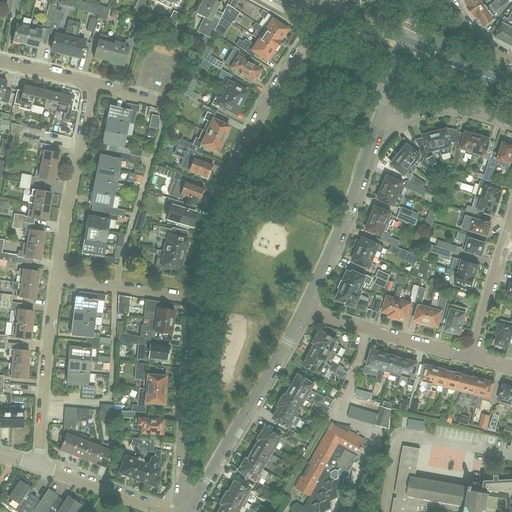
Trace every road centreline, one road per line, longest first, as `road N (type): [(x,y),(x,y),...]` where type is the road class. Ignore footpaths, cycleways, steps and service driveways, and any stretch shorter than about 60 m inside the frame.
road 1 (residential): [(195,300),(234,165),(295,55),(387,94)]
road 2 (residential): [(186,511),(303,310)]
road 3 (residential): [(181,511),(195,300)]
road 4 (residential): [(303,310),(375,129)]
road 5 (residential): [(54,276),(86,84)]
road 6 (residential): [(34,464),(54,276)]
road 7 (residential): [(303,310),(467,358)]
road 8 (residential): [(511,221),(467,358)]
road 9 (residential): [(195,300),(54,276)]
road 10 (residential): [(375,129),(459,109),(511,124)]
road 11 (residential): [(162,511),(34,464)]
